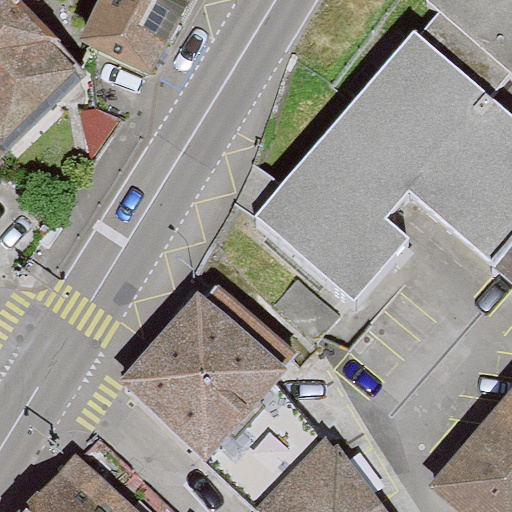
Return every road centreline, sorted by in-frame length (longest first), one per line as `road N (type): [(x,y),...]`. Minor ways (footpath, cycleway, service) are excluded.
road 1 (primary): [(276,0),(54,359)]
road 2 (residential): [(54,359),(212,511)]
